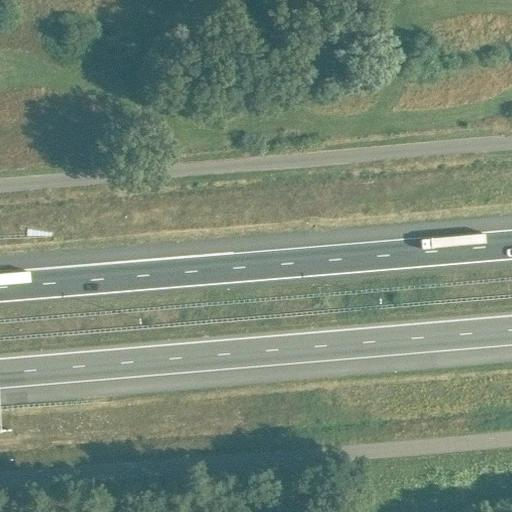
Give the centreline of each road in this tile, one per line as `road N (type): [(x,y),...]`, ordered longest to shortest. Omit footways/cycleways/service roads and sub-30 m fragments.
road 1 (motorway): [(0,372),(511,327)]
road 2 (motorway): [(511,241),(0,285)]
road 3 (unclassified): [(511,142),(0,185)]
road 4 (unclassified): [(0,478),(511,438)]
